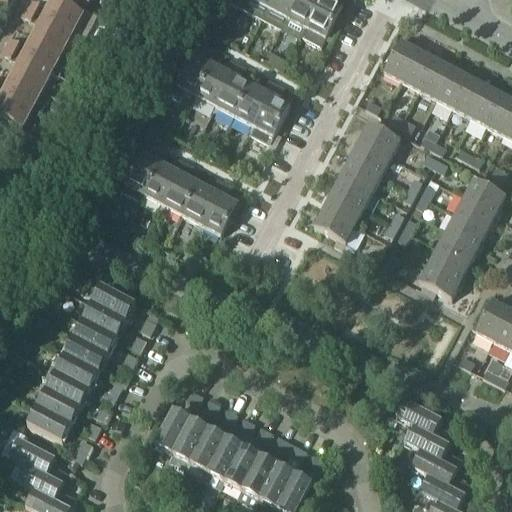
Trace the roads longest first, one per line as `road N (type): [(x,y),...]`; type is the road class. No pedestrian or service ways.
road 1 (residential): [(367,511),(360,460),(346,433),(187,348),(113,490),(120,511)]
road 2 (residential): [(259,255),(387,0)]
